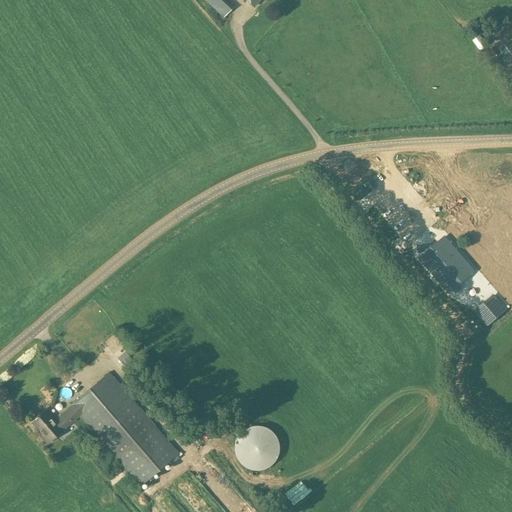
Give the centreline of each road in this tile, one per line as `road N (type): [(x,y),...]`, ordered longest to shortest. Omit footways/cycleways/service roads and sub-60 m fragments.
road 1 (unclassified): [(511,448),(456,405),(448,392),(445,325),(305,160)]
road 2 (tertiary): [(0,346),(188,204),(305,160)]
road 3 (tertiary): [(305,160),(511,144)]
